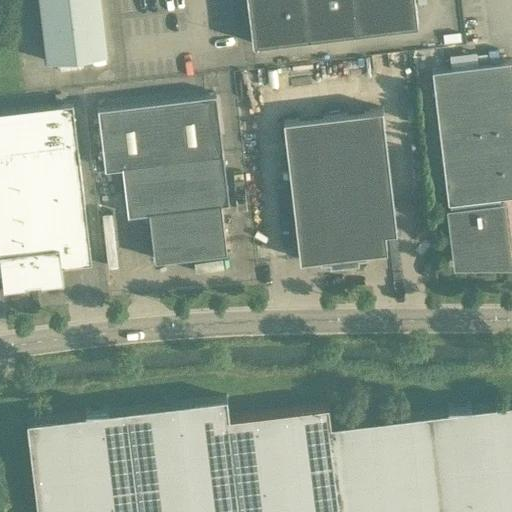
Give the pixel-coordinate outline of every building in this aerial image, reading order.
[(99,0),(39,0),(47,61),(106,54),(99,0)] [(252,44),(417,24),(414,0),(250,0),(256,41),(252,41),(252,44)] [(498,196),(511,193),(511,58),(431,69),(454,260),(477,257),(478,262),(475,262),(475,264),(494,263),(494,262),(492,262),(491,255),(503,254),(502,252),(500,253),(499,243),(507,242),(501,201),(499,202),(498,196)] [(228,201),(222,152),(215,92),(98,106),(105,167),(121,165),(127,213),(148,211),(154,259),(226,250),(220,202),(228,201)] [(0,271),(1,271),(3,287),(25,284),(25,283),(40,281),(40,283),(62,280),(60,264),(90,261),(71,102),(0,110),(0,271)] [(282,118),(299,259),(319,257),(320,261),(329,260),(329,265),(358,261),(358,257),(367,256),(367,251),(386,249),(384,231),(396,230),(396,228),(384,229),(370,110),(382,109),(382,107),(282,118)] [(328,383),(26,422),(37,511),(340,511),(332,422),(328,383)] [(511,511),(511,400),(332,422),(341,511),(511,511)]
